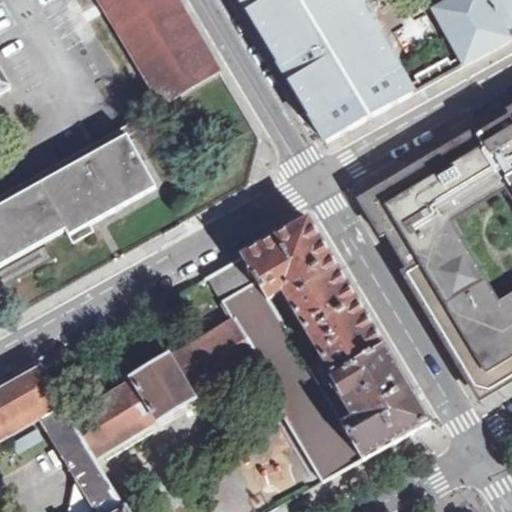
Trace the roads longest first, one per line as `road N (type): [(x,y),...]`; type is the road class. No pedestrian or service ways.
road 1 (unclassified): [(320,184),(0,362)]
road 2 (residential): [(476,446),(320,184)]
road 3 (unclassified): [(511,76),(320,184)]
road 4 (residential): [(320,184),(207,0)]
road 5 (unclassified): [(361,511),(476,446)]
